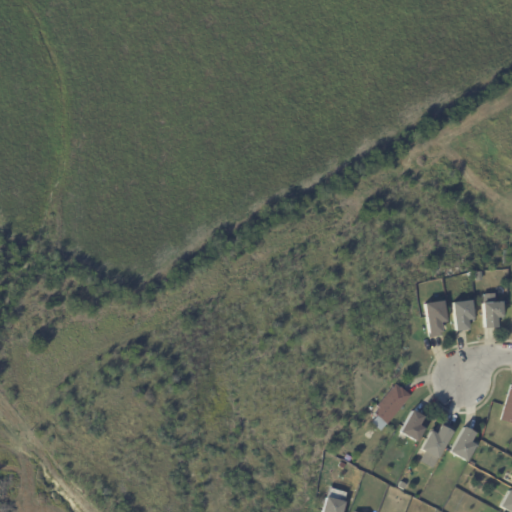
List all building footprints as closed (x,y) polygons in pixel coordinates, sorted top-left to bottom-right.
[(496,327),(484,328),(481,294),(492,293),(493,303),(501,302),(503,320),(497,320),(497,327),(496,327)] [(468,323),(467,323),(468,329),(455,331),(452,303),(471,300),(473,322),(468,323)] [(442,335),(442,336),(428,338),(423,304),(442,301),(446,325),(440,326),(442,335)] [(398,387),(401,389),(411,397),(381,432),(372,424),(378,417),(375,415),(380,409),(378,407),(396,385),(398,387)] [(511,386),(511,425),(500,422),(510,386),(511,386)] [(413,412),(423,417),(419,424),(422,426),(421,428),(423,429),(416,442),(399,433),(411,411),(413,412)] [(443,423),(453,428),(451,431),(452,431),(438,459),(436,458),(431,468),(418,461),(423,451),(420,450),(430,430),(436,433),(440,426),(439,425),(441,422),(443,423)] [(464,428),(474,433),(471,440),(476,443),(466,461),(449,452),(463,427),(464,428)] [(511,491),(511,511),(508,511),(499,507),(509,490),(511,491)] [(340,502),(345,503),(342,511),(322,511),(327,498),(340,502)]
